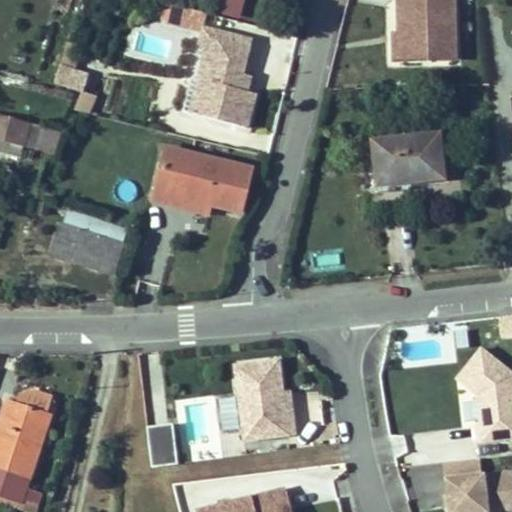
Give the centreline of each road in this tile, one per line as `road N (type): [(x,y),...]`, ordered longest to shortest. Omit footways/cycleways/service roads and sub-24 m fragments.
road 1 (residential): [(327,0),(275,221),(253,254),(251,312)]
road 2 (residential): [(347,305),(358,416),(385,511)]
road 3 (residential): [(71,511),(105,324)]
road 4 (unclassified): [(511,286),(347,305)]
road 5 (unclassified): [(251,312),(105,324)]
